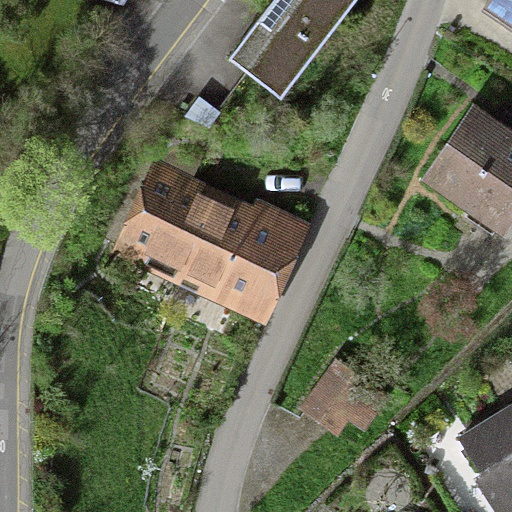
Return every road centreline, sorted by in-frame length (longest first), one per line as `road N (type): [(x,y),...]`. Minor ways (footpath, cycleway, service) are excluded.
road 1 (residential): [(215,511),(426,0)]
road 2 (residential): [(0,458),(15,276),(38,219),(190,0)]
